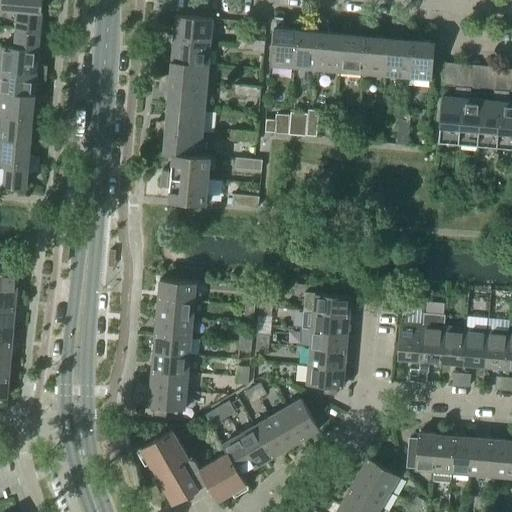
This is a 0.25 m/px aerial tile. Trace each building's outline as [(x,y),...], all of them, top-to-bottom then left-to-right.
[(3,0),(3,8),(17,9),(41,11),(42,0),(3,0)] [(17,9),(14,47),(38,48),(41,11),(17,9)] [(175,15),(173,38),(210,42),(212,18),(175,15)] [(270,65),(294,67),(297,30),(282,28),(283,18),(274,17),(270,65)] [(294,67),(317,69),(321,21),(313,21),(312,31),(297,30),(294,67)] [(317,69),(339,71),(343,34),(328,32),(328,22),(321,21),(317,69)] [(339,71),(362,73),(366,25),(359,25),(358,35),(343,34),(339,71)] [(362,73),(385,75),(388,38),(373,36),(374,26),(366,25),(362,73)] [(385,75),(407,77),(411,29),(404,29),(403,39),(388,38),(385,75)] [(411,29),(407,77),(431,79),(435,42),(418,40),(419,30),(411,29)] [(173,38),(171,61),(208,64),(210,42),(173,38)] [(237,50),(250,51),(251,40),(238,39),(237,50)] [(251,40),(250,51),(263,52),(265,41),(251,40)] [(1,46),(0,57),(0,69),(46,73),(47,66),(37,65),(38,48),(14,47),(1,46)] [(159,76),(159,83),(206,87),(208,64),(171,61),(170,77),(159,76)] [(457,75),(470,76),(471,65),(458,64),(457,75)] [(496,78),(508,79),(509,68),(497,67),(496,78)] [(0,69),(0,91),(34,95),(36,80),(46,81),(46,73),(0,69)] [(457,143),(477,145),(481,99),(469,98),(470,88),(469,88),(470,76),(457,75),(456,87),(462,87),(457,143)] [(496,147),(511,148),(511,102),(508,102),(508,92),(507,91),(508,79),(496,78),(495,90),(501,91),(496,147)] [(168,92),(167,106),(204,109),(206,87),(159,83),(158,91),(168,92)] [(233,95),(246,97),(247,85),(234,84),(233,95)] [(247,85),(246,97),(260,98),(261,87),(247,85)] [(437,142),(457,143),(462,87),(456,87),(455,87),(454,97),(441,96),(437,142)] [(477,145),(496,147),(501,91),(495,90),(493,90),(493,100),(481,99),(477,145)] [(0,91),(0,114),(42,118),(43,111),(33,110),(34,95),(0,91)] [(155,121),(155,128),(202,132),(204,109),(167,106),(166,122),(155,121)] [(307,114),(307,123),(318,124),(319,111),(308,109),(307,114)] [(305,136),(307,123),(307,114),(290,112),(288,134),(305,136)] [(0,114),(0,137),(30,141),(32,125),(42,126),(42,118),(0,114)] [(354,114),(352,127),(363,128),(364,115),(354,114)] [(399,118),(397,131),(408,132),(410,119),(399,118)] [(264,132),(275,133),(276,120),(266,119),(264,132)] [(318,124),(307,123),(305,136),(316,137),(318,124)] [(363,128),(352,127),(351,140),(362,141),(363,128)] [(163,153),(172,154),(172,153),(200,155),(202,132),(155,128),(154,136),(164,137),(163,153)] [(229,141),(242,142),(243,131),(230,130),(229,141)] [(243,131),(242,142),(256,143),(257,132),(243,131)] [(408,132),(397,131),(396,144),(407,145),(408,132)] [(0,137),(0,160),(39,164),(39,157),(29,156),(30,141),(0,137)] [(162,169),(162,175),(208,179),(210,156),(200,155),(172,153),(172,154),(171,170),(162,169)] [(235,169),(261,171),(262,160),(236,157),(235,169)] [(39,164),(0,160),(0,184),(26,187),(28,171),(38,172),(39,164)] [(208,179),(162,175),(161,185),(169,186),(168,200),(206,203),(208,179)] [(232,194),(232,204),(232,205),(258,207),(259,197),(232,194)] [(0,269),(0,287),(16,289),(18,271),(0,269)] [(159,279),(158,297),(194,300),(195,282),(159,279)] [(0,287),(0,305),(14,307),(16,289),(0,287)] [(303,310),(313,311),(349,314),(350,296),(305,292),(303,310)] [(158,297),(156,317),(192,319),(194,300),(158,297)] [(243,297),(242,305),(254,306),(255,298),(243,297)] [(260,298),(259,307),(271,308),(272,299),(260,298)] [(0,305),(0,323),(13,325),(14,307),(0,305)] [(254,306),(242,305),(241,314),(253,315),(254,306)] [(271,308),(259,307),(258,316),(271,317),(271,308)] [(313,311),(311,329),(347,332),(349,314),(313,311)] [(423,312),(422,325),(419,360),(439,362),(442,326),(443,314),(423,312)] [(156,317),(155,334),(190,336),(192,319),(156,317)] [(0,323),(0,342),(11,343),(13,325),(0,323)] [(397,358),(419,360),(422,325),(400,323),(397,358)] [(439,362),(462,364),(465,328),(442,326),(439,362)] [(292,328),(291,340),(307,341),(308,329),(292,328)] [(462,364),(483,366),(486,330),(465,328),(462,364)] [(311,329),(310,348),(345,351),(347,332),(311,329)] [(483,366),(505,368),(508,332),(486,330),(483,366)] [(240,333),(239,341),(251,342),(252,334),(240,333)] [(155,334),(153,352),(189,355),(190,336),(155,334)] [(257,335),(256,343),(268,344),(269,336),(257,335)] [(251,342),(239,341),(238,350),(250,351),(251,342)] [(0,342),(0,360),(10,361),(11,343),(0,342)] [(268,344),(256,343),(255,351),(267,352),(268,344)] [(310,348),(308,366),(344,369),(345,351),(310,348)] [(153,352),(152,368),(187,371),(189,355),(153,352)] [(0,360),(0,378),(8,379),(10,361),(0,360)] [(237,366),(236,375),(248,376),(249,367),(237,366)] [(344,369),(308,366),(307,384),(325,385),(324,394),(335,395),(336,387),(342,387),(344,369)] [(152,368),(150,388),(186,391),(187,371),(152,368)] [(409,381),(417,382),(418,370),(410,369),(409,381)] [(418,370),(417,382),(426,383),(427,371),(418,370)] [(452,385),(460,386),(461,374),(453,373),(452,385)] [(461,374),(460,386),(469,387),(470,375),(461,374)] [(248,376),(236,375),(235,383),(248,384),(248,376)] [(495,389),(503,390),(504,378),(496,377),(495,389)] [(8,379),(0,378),(0,397),(6,398),(8,379)] [(511,378),(504,378),(503,390),(511,390),(511,387),(511,378)] [(260,383),(252,387),(258,398),(266,394),(260,383)] [(258,398),(252,387),(245,392),(251,402),(258,398)] [(186,391),(150,388),(148,406),(154,407),(154,415),(165,416),(166,408),(184,409),(186,391)] [(301,398),(285,408),(304,438),(319,429),(316,424),(323,420),(318,410),(310,414),(301,398)] [(229,401),(221,405),(227,416),(235,412),(229,401)] [(227,416),(221,405),(214,410),(220,420),(227,416)] [(285,408),(270,416),(288,447),(304,438),(285,408)] [(270,416),(254,425),(273,456),(288,447),(270,416)] [(254,425),(239,434),(257,465),(273,456),(254,425)] [(199,488),(183,459),(188,456),(172,429),(141,446),(173,502),(199,488)] [(406,468),(433,470),(436,434),(418,433),(417,439),(409,438),(406,468)] [(221,445),(226,453),(227,452),(240,475),(242,474),(257,465),(239,434),(221,445)] [(454,436),(436,434),(433,470),(432,480),(450,482),(451,471),(454,436)] [(451,471),(469,473),(472,437),(454,436),(451,471)] [(469,473),(487,475),(490,439),(472,437),(469,473)] [(487,475),(505,476),(508,440),(490,439),(487,475)] [(246,482),(242,474),(240,475),(227,452),(226,453),(200,468),(196,462),(195,462),(206,482),(207,481),(217,499),(218,499),(246,482)] [(367,457),(358,472),(389,491),(398,475),(367,457)] [(358,472),(349,488),(380,506),(389,491),(358,472)] [(349,488),(340,503),(354,511),(376,511),(380,506),(349,488)] [(416,497),(412,504),(422,510),(427,503),(416,497)] [(476,509),(484,510),(485,497),(477,497),(476,509)] [(485,497),(484,510),(493,510),(494,498),(485,497)] [(354,511),(340,503),(335,511),(354,511)]
